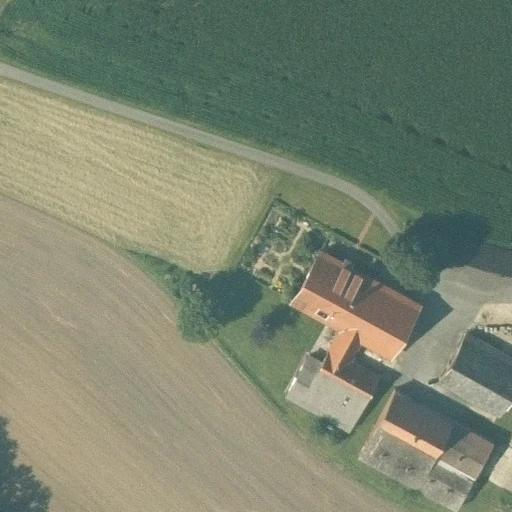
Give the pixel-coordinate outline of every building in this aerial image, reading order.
[(511,251),(443,233),(436,259),(511,279),(511,251)] [(369,276),(321,250),(293,301),(341,328),(369,276)] [(419,304),(369,276),(341,328),(320,366),(316,372),(366,400),(380,375),(352,360),(363,339),(391,354),(419,304)] [(511,394),(511,358),(466,333),(439,381),(501,414),(511,394)] [(350,429),(366,400),(316,372),(320,366),(307,359),(287,395),(350,429)] [(494,442),(395,389),(360,455),(459,508),(494,442)]
